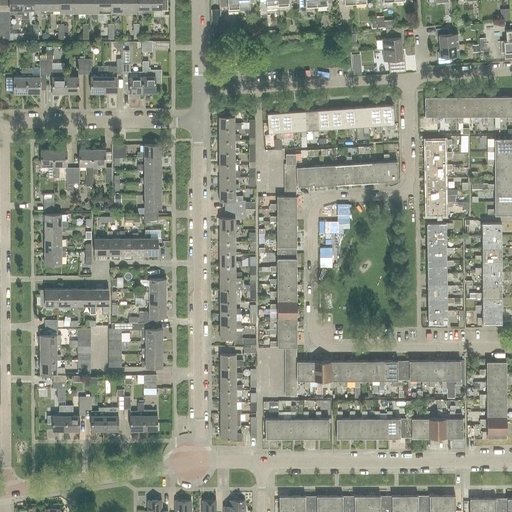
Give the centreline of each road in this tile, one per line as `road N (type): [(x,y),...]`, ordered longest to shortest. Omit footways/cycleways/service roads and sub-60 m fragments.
road 1 (residential): [(511,343),(324,346),(315,337),(311,217),(333,198),(402,198),(411,188),(407,78)]
road 2 (residential): [(8,495),(4,121)]
road 3 (residential): [(199,461),(199,120)]
road 4 (residential): [(262,462),(511,460)]
road 5 (residential): [(199,94),(407,78)]
road 6 (residential): [(199,120),(4,121)]
road 7 (residential): [(69,484),(199,461)]
